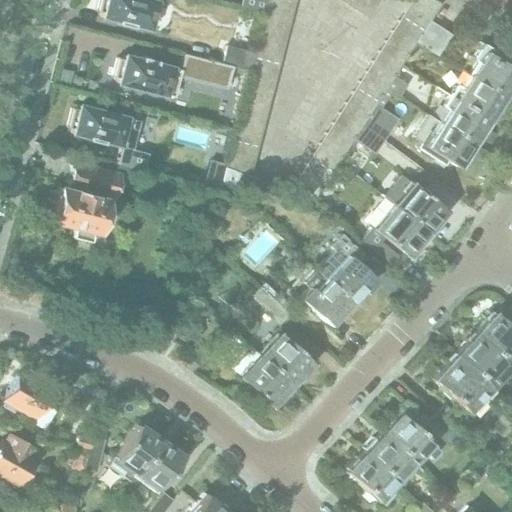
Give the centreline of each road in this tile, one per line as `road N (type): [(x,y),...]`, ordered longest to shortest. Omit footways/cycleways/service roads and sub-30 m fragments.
road 1 (residential): [(274,477),(181,394),(76,345),(0,321)]
road 2 (residential): [(274,477),(482,248)]
road 3 (residential): [(0,178),(46,0)]
